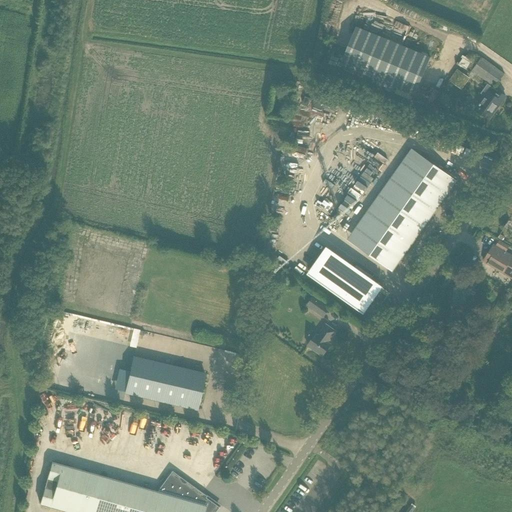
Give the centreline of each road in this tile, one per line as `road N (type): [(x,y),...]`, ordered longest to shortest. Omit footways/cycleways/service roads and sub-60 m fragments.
road 1 (unclassified): [(262,511),(511,156)]
road 2 (unknown): [(27,488),(36,455),(64,445),(167,462),(245,511)]
